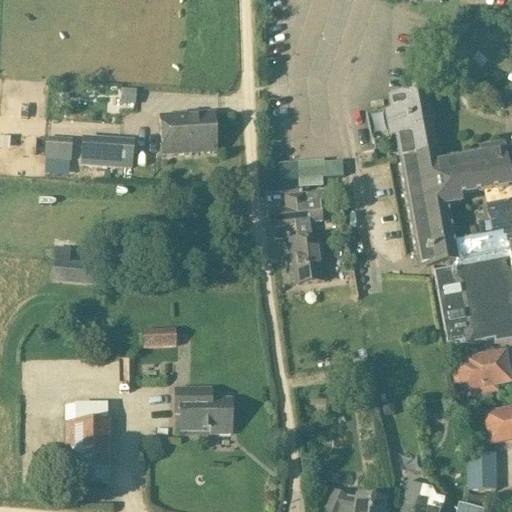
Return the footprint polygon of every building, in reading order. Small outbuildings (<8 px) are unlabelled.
[(511,170),(507,171),(503,147),(483,151),(485,159),(439,167),(432,124),(436,123),(436,120),(435,116),(435,113),(434,108),(429,109),(426,93),(408,96),(394,98),(396,106),(397,111),(390,112),(394,134),(401,133),(405,159),(399,160),(419,272),(448,266),(449,274),(434,276),(447,348),(461,346),(462,349),(493,344),(494,347),(511,343),(511,170)] [(216,155),(213,116),(159,119),(162,159),(216,155)] [(44,162),(70,164),(72,142),(45,140),(44,162)] [(131,173),(133,144),(82,140),(80,169),(131,173)] [(296,166),(297,191),(304,191),(322,190),(322,181),(340,180),(340,166),(323,167),(323,164),(296,166)] [(294,228),(296,243),(289,244),(291,264),(295,289),(324,285),(318,240),(311,241),(309,227),(322,225),(320,209),(324,208),(323,194),(304,196),(283,199),(284,210),(271,212),(274,231),(294,228)] [(53,264),(51,285),(96,289),(98,268),(53,264)] [(142,353),(176,352),(176,331),(168,332),(168,325),(155,325),(156,333),(141,333),(142,353)] [(496,360),(464,366),(451,368),(457,403),(490,397),(498,395),(497,389),(507,387),(507,383),(502,359),(496,360)] [(231,402),(211,402),(211,392),(174,392),(174,418),(179,418),(179,435),(210,435),(210,438),(231,438),(231,402)] [(65,407),(65,425),(109,424),(109,407),(65,407)] [(482,415),(488,449),(494,448),(511,444),(511,410),(493,414),(482,415)] [(65,425),(64,491),(110,491),(109,424),(65,425)] [(488,494),(496,494),(495,457),(466,458),(467,495),(488,494)] [(399,511),(425,511),(427,503),(418,501),(421,489),(406,485),(402,500),(399,511)] [(367,504),(354,502),(354,501),(344,499),(344,498),(332,494),(323,511),(389,511),(377,496),(367,504)] [(456,511),(483,511),(486,501),(469,498),(466,510),(458,508),(456,511)]
